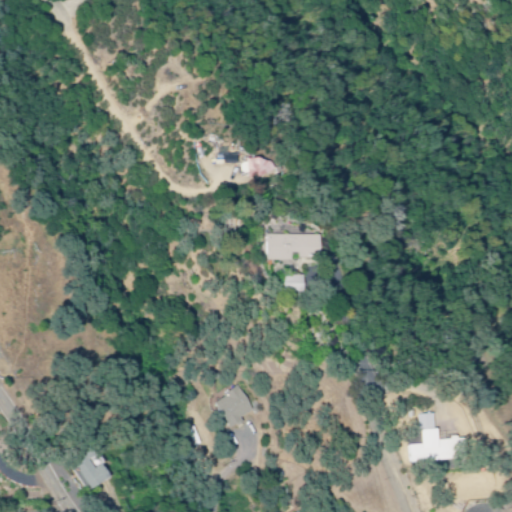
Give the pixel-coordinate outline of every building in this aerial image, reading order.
[(281,162),(255,166),(258,183),(283,179),(281,162)] [(331,234),(277,235),(277,260),(303,260),(303,256),(332,256),(331,234)] [(229,430),(245,423),(242,418),(254,413),(243,389),(216,401),(229,430)] [(416,464),(473,460),(472,438),(445,440),(443,415),(427,416),(429,445),(415,446),(416,464)] [(112,481),(97,451),(79,460),(93,490),(112,481)]
